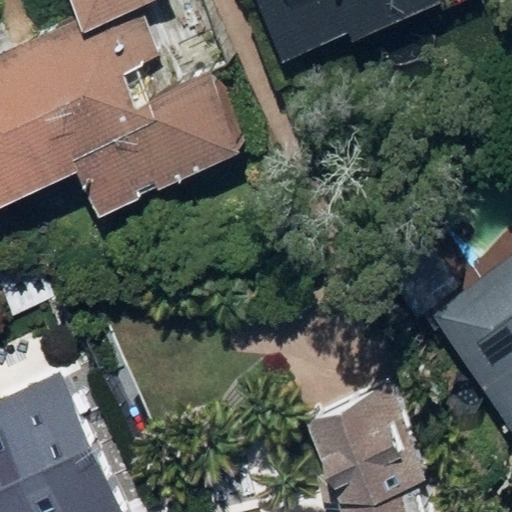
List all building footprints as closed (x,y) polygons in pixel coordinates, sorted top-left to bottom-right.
[(0,185),(87,149),(107,198),(256,137),(224,58),(148,89),(135,57),(165,45),(146,0),(81,0),(84,5),(0,39),(0,185)] [(276,0),(292,39),(388,0),(276,0)] [(511,242),(440,293),(511,395),(511,242)] [(0,342),(0,511),(133,511),(132,509),(50,321),(0,342)] [(320,419),(246,439),(265,511),(442,511),(405,368),(313,393),(320,419)]
